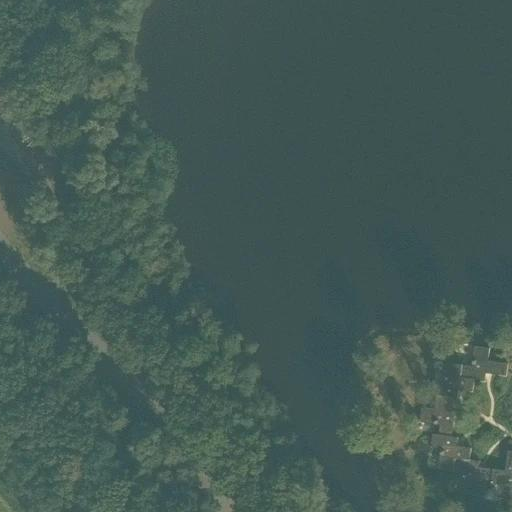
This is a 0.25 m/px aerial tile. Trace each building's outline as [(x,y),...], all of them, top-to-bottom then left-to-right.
[(472,369),(461,367),(459,381),(475,383),(485,385),(486,376),(507,379),(508,366),(488,364),(490,351),(475,349),(472,369)] [(473,395),(475,383),(459,381),(461,367),(447,365),(444,386),(434,384),(432,398),(436,398),(449,400),(458,401),(459,393),(473,395)] [(440,428),(439,437),(452,439),(456,414),(447,413),(449,400),(436,398),(435,412),(422,410),(420,425),(440,428)] [(452,439),(439,437),(433,437),(431,450),(441,452),(439,472),(453,474),(455,460),(470,462),(472,451),(457,449),(459,440),(452,439)] [(493,471),(493,474),(491,487),(511,490),(509,500),(511,500),(511,453),(508,453),(506,473),(493,471)] [(481,464),(470,462),(455,460),(453,474),(463,475),(461,495),(476,497),(478,485),(491,487),(493,474),(479,472),(481,464)]
